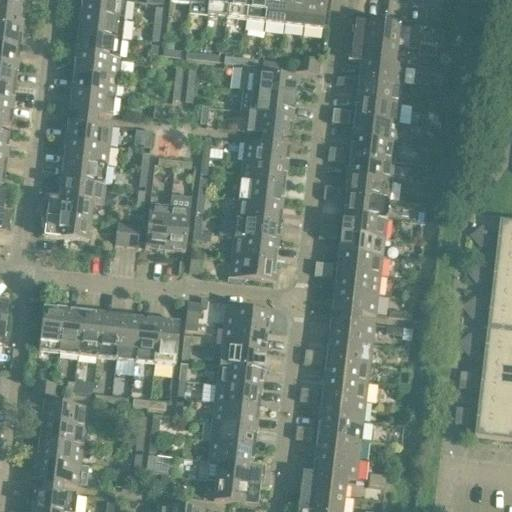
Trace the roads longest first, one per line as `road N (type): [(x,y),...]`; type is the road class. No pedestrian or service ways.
road 1 (residential): [(303,310),(338,0)]
road 2 (residential): [(22,275),(303,310)]
road 3 (residential): [(22,275),(50,0)]
road 4 (residential): [(3,511),(22,275)]
road 5 (residential): [(274,511),(303,310)]
